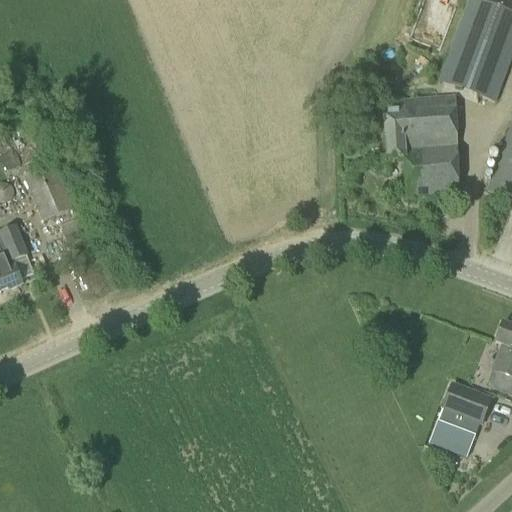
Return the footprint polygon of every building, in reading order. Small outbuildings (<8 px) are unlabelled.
[(494,105),(511,54),(511,16),(470,1),(439,85),(494,105)] [(460,195),(455,101),(383,105),(386,161),(405,160),(407,198),(460,195)] [(511,125),(487,194),(511,202),(511,125)] [(42,224),(83,207),(65,163),(24,180),(42,224)] [(67,245),(90,235),(83,218),(59,228),(67,245)] [(0,294),(21,286),(11,263),(27,257),(16,230),(0,236),(0,294)] [(511,329),(501,326),(494,345),(502,348),(493,373),(511,380),(511,329)] [(481,426),(491,401),(451,386),(442,411),(481,426)] [(456,431),(447,454),(466,461),(474,438),(456,431)]
